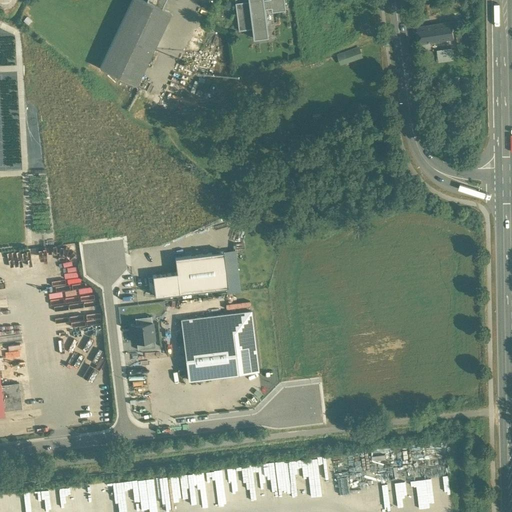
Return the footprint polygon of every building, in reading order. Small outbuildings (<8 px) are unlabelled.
[(146,1),(145,0),(131,0),(100,67),(136,85),(171,12),(162,8),(146,1)] [(166,0),(146,0),(146,1),(162,8),(166,0)] [(249,0),(250,0),(242,1),(244,13),(237,14),(239,30),(253,28),(255,38),(270,36),(266,8),(272,8),(270,0),(249,0)] [(270,0),(272,8),(273,12),(286,10),(285,0),(270,0)] [(451,22),(416,27),(419,44),(421,44),(422,49),(431,48),(430,42),(454,39),(451,22)] [(359,47),(336,52),(338,62),(362,57),(359,47)] [(452,48),(437,50),(438,62),(453,60),(452,48)] [(223,251),(175,257),(176,272),(179,292),(228,287),(223,251)] [(176,272),(152,275),(155,295),(179,292),(176,272)] [(230,301),(230,310),(249,309),(249,301),(230,301)] [(180,320),(188,379),(258,370),(251,311),(180,320)] [(152,322),(130,325),(132,341),(136,341),(154,339),(152,322)] [(154,339),(136,341),(137,349),(155,347),(154,339)] [(19,382),(1,384),(4,410),(22,408),(19,382)] [(229,466),(220,467),(220,481),(230,481),(229,466)]
